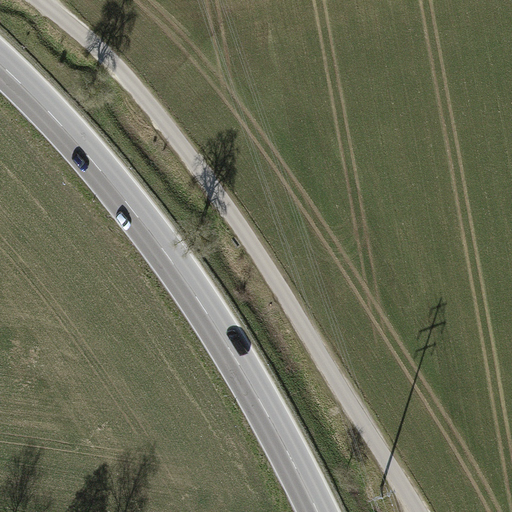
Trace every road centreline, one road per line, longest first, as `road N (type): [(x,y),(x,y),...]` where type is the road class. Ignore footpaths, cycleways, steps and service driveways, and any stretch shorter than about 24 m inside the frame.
road 1 (unclassified): [(44,0),(117,63),(276,273),(420,511)]
road 2 (primary): [(325,511),(212,319),(86,153),(0,70)]
